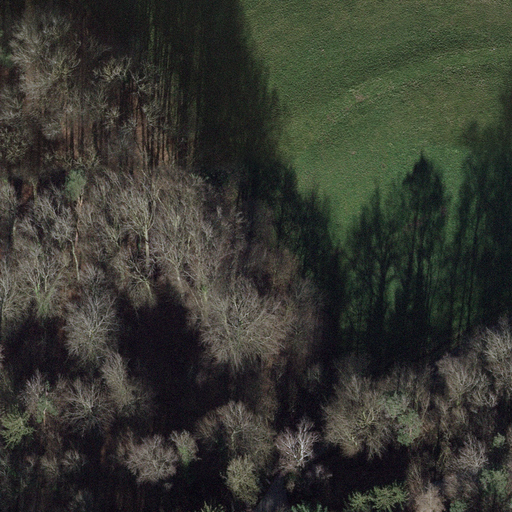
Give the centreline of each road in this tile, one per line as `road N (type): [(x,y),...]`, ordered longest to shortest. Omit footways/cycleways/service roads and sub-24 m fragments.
road 1 (track): [(511,322),(333,432),(280,485),(267,511)]
road 2 (unclassified): [(511,468),(490,469),(381,511)]
